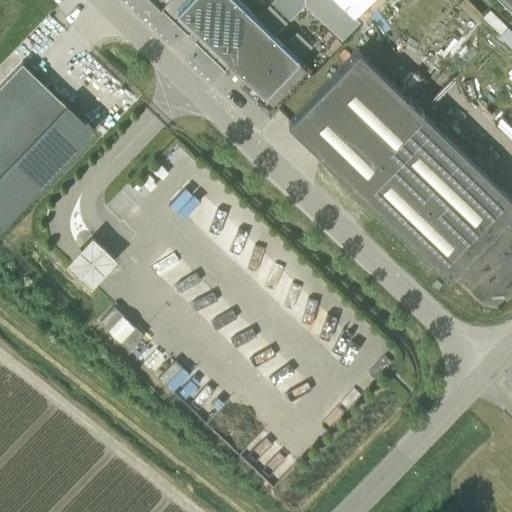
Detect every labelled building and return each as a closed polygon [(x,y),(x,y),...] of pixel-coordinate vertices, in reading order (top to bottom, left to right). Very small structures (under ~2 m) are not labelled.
[(269,5),(257,17),(238,0),(187,0),(178,10),(265,95),(300,59),(312,46),(297,31),(285,44),(275,35),(287,21),(269,5)] [(338,0),(273,0),(272,1),(290,19),(305,3),(343,39),(360,21),(338,0)] [(342,0),(354,12),(365,0),(342,0)] [(448,276),(511,210),(511,195),(359,48),(291,119),(288,122),(382,212),(448,276)] [(0,78),(0,223),(91,126),(20,58),(0,78)] [(182,208),(199,214),(207,192),(190,186),(182,208)] [(105,268),(114,258),(93,238),(84,247),(105,268)] [(135,325),(123,314),(124,314),(114,305),(100,320),(109,329),(121,340),(130,349),(144,334),(135,325)] [(190,372),(182,365),(169,380),(177,387),(190,372)]
